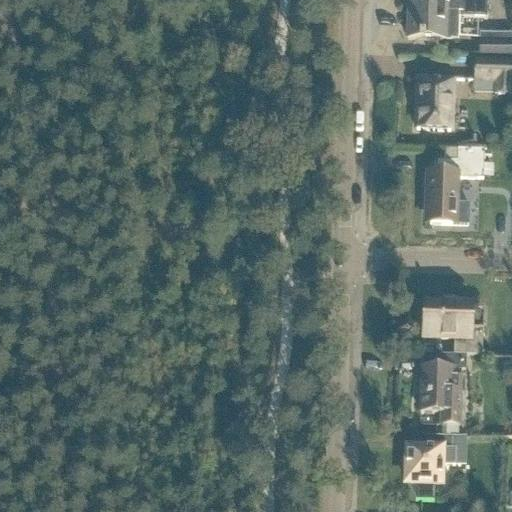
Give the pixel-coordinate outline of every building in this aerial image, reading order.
[(407,0),(406,43),(445,44),(446,16),(463,17),(463,22),(487,23),(487,0),(407,0)] [(511,44),(478,42),(477,61),(511,62),(511,44)] [(511,68),(475,67),(474,87),(495,88),(494,100),(510,101),(511,88),(511,68)] [(416,135),(450,136),(452,86),(417,85),(416,135)] [(457,154),(457,184),(482,185),(484,155),(457,154)] [(427,179),(425,220),(430,220),(430,229),(451,230),(452,210),(455,211),(457,166),(434,165),(433,179),(427,179)] [(453,360),(465,360),(481,361),(482,334),(470,333),(471,308),(423,306),(422,343),(453,344),(453,360)] [(465,360),(453,360),(435,359),(435,371),(421,370),(419,417),(442,418),(442,427),(459,428),(460,395),(450,394),(451,374),(465,374),(465,360)] [(511,425),(502,426),(502,439),(511,438),(511,425)] [(407,452),(406,487),(408,487),(416,503),(434,504),(434,488),(440,488),(440,465),(451,465),(451,471),(466,471),(467,441),(425,440),(425,453),(407,452)]
